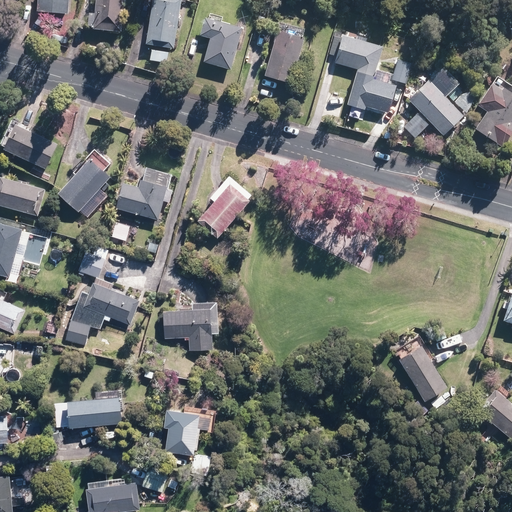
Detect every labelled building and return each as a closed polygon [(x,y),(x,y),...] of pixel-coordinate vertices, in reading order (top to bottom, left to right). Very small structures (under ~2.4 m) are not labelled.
[(72,12),(73,0),(43,0),(42,10),(72,12)] [(120,0),(92,0),(92,15),(86,14),(86,26),(91,27),(91,30),(118,32),(120,0)] [(149,0),(143,45),(171,49),(178,0),(149,0)] [(207,39),(201,63),(228,70),(239,29),(202,19),(197,36),(207,39)] [(300,40),(274,32),(261,77),(288,84),(300,40)] [(378,48),(338,38),(331,64),(354,70),(344,106),(362,110),(363,107),(385,113),(392,87),(387,85),(388,80),(403,84),(408,65),(393,61),(391,73),(373,68),(378,48)] [(423,81),(404,100),(441,136),(460,116),(441,98),(455,85),(438,69),(425,82),(423,81)] [(487,85),(473,107),(483,112),(472,130),(500,147),(511,127),(511,121),(510,120),(511,116),(511,97),(498,89),(497,91),(487,85)] [(462,93),(457,88),(447,97),(461,111),(474,98),(466,90),(462,93)] [(427,126),(414,115),(403,127),(415,139),(427,126)] [(62,142),(13,118),(1,143),(49,167),(62,142)] [(94,155),(62,191),(82,209),(91,199),(99,206),(110,194),(102,187),(115,174),(94,155)] [(127,180),(119,205),(161,217),(167,198),(172,199),(176,187),(171,186),(176,171),(151,164),(147,177),(145,176),(143,184),(127,180)] [(50,186),(2,171),(0,177),(0,201),(41,214),(50,186)] [(234,172),(214,194),(218,198),(200,218),(220,236),(254,197),(252,195),(256,191),(234,172)] [(27,226),(1,218),(0,222),(0,221),(0,269),(13,273),(27,226)] [(101,274),(112,248),(93,240),(81,268),(99,275),(93,290),(87,288),(75,318),(67,336),(86,344),(94,324),(102,327),(107,316),(112,319),(114,315),(133,323),(143,297),(116,285),(118,280),(101,274)] [(161,242),(151,240),(148,250),(158,253),(161,242)] [(11,289),(0,283),(0,322),(17,331),(30,307),(8,296),(11,289)] [(197,306),(167,307),(169,335),(192,335),(192,348),(216,347),(216,330),(223,330),(222,298),(197,299),(197,306)] [(426,341),(403,355),(428,398),(451,384),(426,341)] [(9,379),(10,379),(11,380),(12,381),(13,381),(15,382),(16,382),(17,381),(18,381),(20,380),(21,379),(21,378),(22,377),(22,376),(23,374),(23,373),(22,372),(22,371),(21,369),(20,368),(19,368),(18,367),(17,366),(16,366),(14,366),(13,367),(12,367),(10,368),(10,369),(9,370),(8,371),(8,372),(7,373),(7,375),(8,376),(8,377),(9,378),(9,379)] [(511,396),(499,385),(480,406),(511,433),(511,396)] [(123,394),(72,397),(73,400),(58,401),(59,425),(125,421),(123,394)] [(205,410),(172,405),(169,423),(173,424),(169,448),(196,453),(197,447),(200,447),(204,425),(213,426),(215,414),(205,412),(205,410)] [(13,412),(0,411),(0,441),(12,441),(13,412)] [(151,465),(144,484),(163,490),(170,471),(151,465)] [(14,511),(14,472),(0,472),(0,511),(14,511)] [(94,484),(91,484),(93,511),(97,511),(99,511),(98,511),(121,511),(121,509),(143,507),(140,479),(114,482),(113,476),(93,478),(94,484)]
